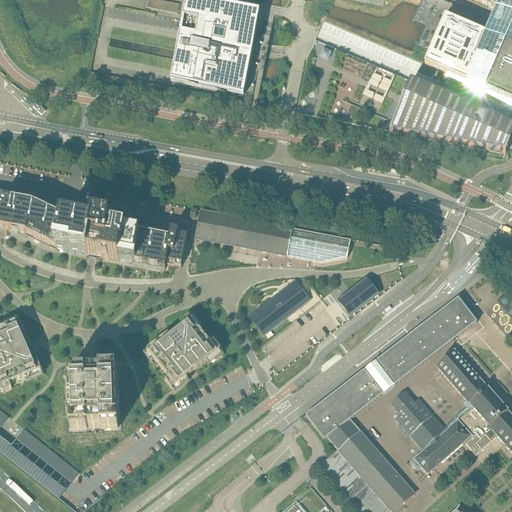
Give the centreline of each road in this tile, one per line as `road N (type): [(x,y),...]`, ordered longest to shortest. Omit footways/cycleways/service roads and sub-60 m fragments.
road 1 (tertiary): [(490,223),(424,193),(0,115)]
road 2 (tertiary): [(0,130),(383,201),(479,236)]
road 3 (unclassified): [(427,300),(150,511)]
